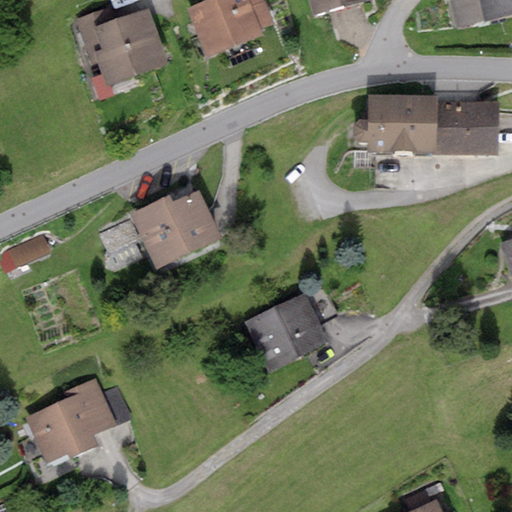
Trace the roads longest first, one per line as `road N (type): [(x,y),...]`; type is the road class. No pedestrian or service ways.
road 1 (residential): [(382,71),(301,88),(0,226)]
road 2 (residential): [(511,71),(382,71)]
